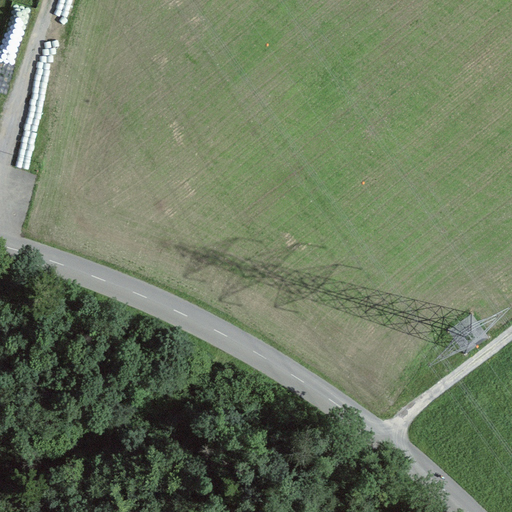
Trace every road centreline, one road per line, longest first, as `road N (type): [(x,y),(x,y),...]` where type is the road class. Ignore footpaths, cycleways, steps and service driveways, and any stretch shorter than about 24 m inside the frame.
road 1 (unclassified): [(0,245),(105,280),(232,339),(387,441),(467,511)]
road 2 (track): [(511,332),(414,407),(387,441)]
road 3 (track): [(50,0),(0,149)]
